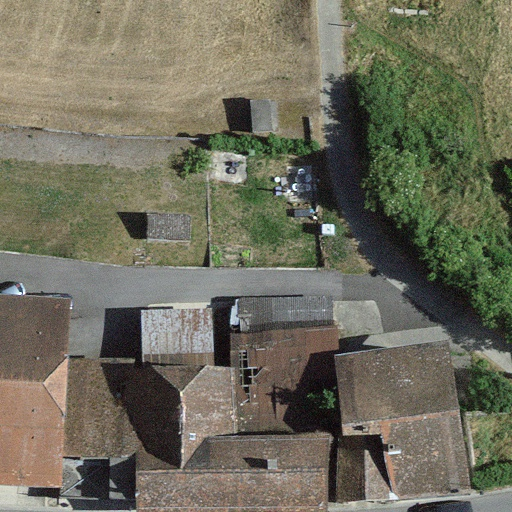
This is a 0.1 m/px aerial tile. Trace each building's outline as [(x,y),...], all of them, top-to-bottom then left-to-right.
[(0,307),(0,485),(59,490),(61,454),(68,367),(73,313),(0,307)] [(210,367),(212,309),(150,308),(149,366),(210,367)] [(234,371),(234,440),(309,439),(308,346),(233,347),(234,371)] [(386,439),(395,496),(466,486),(449,348),(337,361),(346,441),(386,439)] [(61,454),(139,453),(137,370),(68,367),(61,454)] [(139,492),(140,508),(321,508),(322,440),(309,439),(234,440),(234,371),(137,370),(139,453),(139,492)] [(386,439),(346,441),(350,501),(395,496),(386,439)] [(139,453),(61,454),(59,490),(139,492),(139,453)]
